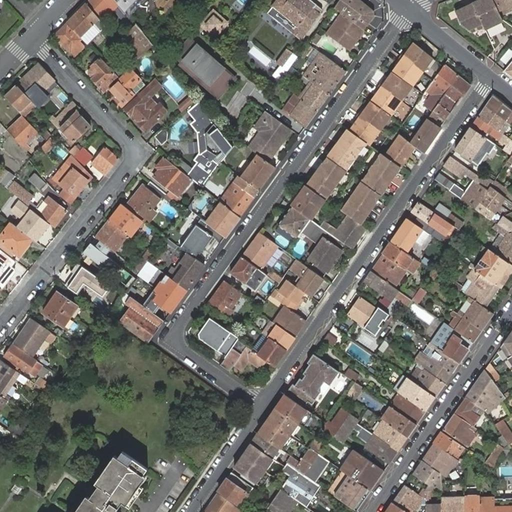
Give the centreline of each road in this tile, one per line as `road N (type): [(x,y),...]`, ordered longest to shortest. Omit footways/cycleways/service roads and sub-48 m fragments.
road 1 (residential): [(408,7),(175,336),(178,347),(263,406)]
road 2 (residential): [(491,76),(263,406)]
road 3 (residential): [(0,328),(135,154),(31,38)]
road 4 (residential): [(511,310),(372,511)]
road 5 (residential): [(263,406),(189,511)]
